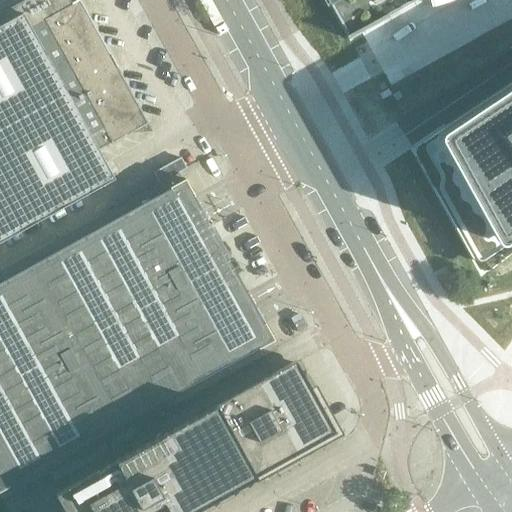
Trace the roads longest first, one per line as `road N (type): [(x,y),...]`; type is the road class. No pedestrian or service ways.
road 1 (unclassified): [(408,360),(356,364),(156,0)]
road 2 (unknown): [(336,327),(19,505)]
road 3 (tertiary): [(505,467),(335,195)]
road 4 (tertiary): [(335,195),(227,0)]
road 5 (tertiary): [(335,195),(408,360)]
road 6 (tertiary): [(408,360),(477,482)]
